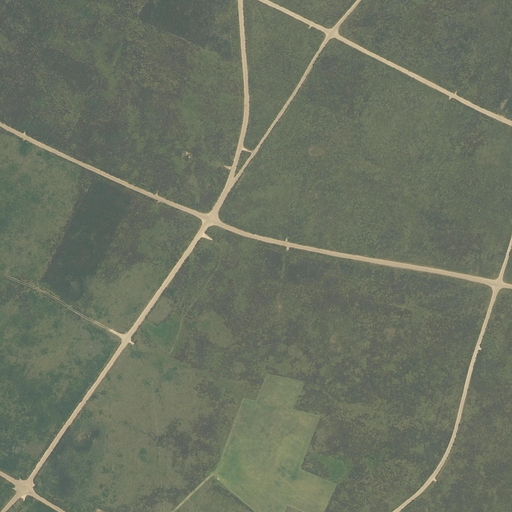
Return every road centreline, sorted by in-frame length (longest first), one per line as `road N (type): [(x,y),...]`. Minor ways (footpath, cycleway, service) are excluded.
road 1 (track): [(0,124),(229,229),(511,286)]
road 2 (track): [(3,511),(223,197)]
road 3 (track): [(396,511),(448,450),(511,239)]
road 4 (track): [(261,0),(511,123)]
road 5 (track): [(223,197),(359,0)]
road 6 (track): [(240,0),(245,120),(223,197)]
road 7 (track): [(0,273),(127,339)]
